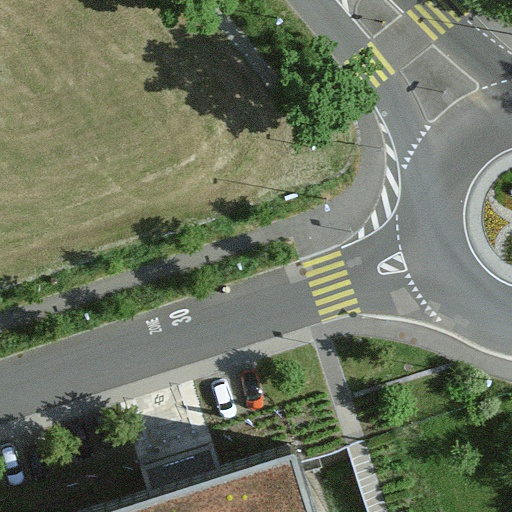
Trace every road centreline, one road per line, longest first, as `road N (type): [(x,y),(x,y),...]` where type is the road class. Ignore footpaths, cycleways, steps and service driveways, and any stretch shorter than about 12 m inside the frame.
road 1 (residential): [(434,256),(0,392)]
road 2 (secondary): [(325,0),(435,184)]
road 3 (secondary): [(511,91),(416,0)]
